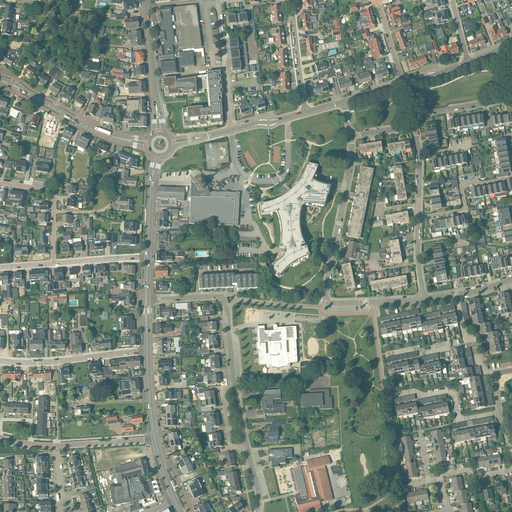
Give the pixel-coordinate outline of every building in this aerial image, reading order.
[(120,2),(123,2),(124,11),(127,10),(127,11),(132,10),(132,9),(137,9),(135,0),(124,0),(123,0),(111,0),(111,3),(120,4),(120,2)] [(444,6),(442,0),(440,0),(430,3),(431,6),(437,4),(438,8),(444,6)] [(461,0),(464,5),(462,5),(464,11),(467,10),(465,5),(469,3),(467,0),(461,0)] [(196,5),(156,11),(157,21),(158,26),(160,43),(161,46),(159,46),(158,47),(159,56),(160,61),(161,60),(171,59),(180,58),(179,50),(202,47),(197,13),(196,5)] [(271,7),(272,15),(281,14),(280,6),(271,7)] [(392,6),(387,7),(388,10),(387,10),(390,18),(395,16),(400,15),(398,7),(393,8),(392,6)] [(359,21),(365,19),(372,17),(370,9),(361,12),(359,13),(360,13),(356,14),(359,21)] [(301,14),(303,24),(311,22),(316,21),(315,17),(310,18),(309,13),(301,14)] [(448,20),(446,13),(436,15),(439,24),(444,23),(444,21),(448,20)] [(282,23),(281,14),(272,15),(270,16),(270,22),(273,22),(273,23),(282,23)] [(395,16),(390,18),(392,26),(398,25),(401,24),(399,20),(396,20),(395,16)] [(370,30),(376,28),(372,17),(366,19),(361,20),(364,28),(369,27),(370,30)] [(127,20),(125,20),(126,29),(139,28),(138,19),(127,20)] [(312,30),(311,22),(303,24),(304,31),(312,30)] [(472,30),(469,22),(463,25),(466,32),(472,30)] [(497,30),(496,27),(489,30),(491,33),(490,34),(494,41),(501,38),(497,30)] [(501,29),(497,30),(501,38),(508,35),(505,27),(504,28),(501,29)] [(284,37),(283,28),(274,30),(275,38),(284,37)] [(340,29),(332,30),(333,36),(336,35),(337,40),(342,39),(340,29)] [(361,30),(356,31),(356,30),(350,32),(352,39),(362,35),(368,34),(367,30),(362,32),(361,30)] [(405,41),(401,32),(401,30),(396,32),(396,34),(399,43),(405,41)] [(130,37),(130,41),(141,40),(140,33),(129,34),(130,37)] [(375,49),(380,48),(378,39),(376,40),(375,35),(371,36),(372,41),(371,41),(373,45),(370,46),(371,50),(375,49)] [(284,37),(275,38),(276,46),(277,46),(285,45),(284,37)] [(478,47),(486,44),(483,37),(476,39),(478,47)] [(313,38),(306,39),(307,47),(315,46),(319,45),(318,42),(316,40),(315,39),(314,39),(313,38)] [(476,39),(468,42),(471,49),(478,47),(476,39)] [(141,40),(130,41),(131,44),(131,48),(141,47),(141,40)] [(405,41),(399,43),(402,50),(410,47),(408,42),(406,43),(405,41)] [(455,43),(450,45),(451,48),(448,49),(450,55),(458,52),(455,43)] [(316,53),(315,46),(307,47),(308,55),(316,53)] [(443,57),(450,55),(448,49),(447,46),(441,48),(442,51),(438,52),(440,58),(442,57),(443,57)] [(28,50),(22,48),(19,56),(25,58),(26,58),(27,56),(26,56),(28,50)] [(382,56),(380,48),(375,49),(371,50),(372,54),(373,54),(374,58),(382,56)] [(5,56),(2,62),(5,64),(6,63),(11,66),(12,63),(14,64),(14,65),(15,65),(16,64),(16,63),(17,60),(11,57),(11,55),(16,55),(16,51),(6,50),(6,51),(5,51),(4,54),(6,54),(5,56)] [(161,63),(160,63),(160,66),(162,75),(163,75),(170,74),(177,74),(182,73),(182,68),(189,67),(189,68),(194,67),(193,51),(188,52),(180,53),(181,58),(175,59),(174,59),(171,60),(171,62),(161,63)] [(287,59),(286,51),(278,52),(279,60),(287,59)] [(425,57),(416,59),(419,65),(427,62),(426,60),(430,58),(429,55),(425,57)] [(410,68),(419,65),(416,59),(413,60),(412,58),(407,59),(410,68)] [(287,59),(279,60),(279,68),(279,69),(280,69),(280,70),(282,70),(282,69),(287,68),(287,59)] [(378,60),(383,78),(389,76),(387,70),(386,70),(386,67),(385,65),(383,59),(378,60)] [(325,61),(315,64),(318,72),(327,69),(328,73),(330,72),(333,72),(334,71),(333,68),(331,68),(328,60),(325,61)] [(87,61),(86,68),(99,70),(100,63),(87,61)] [(369,63),(371,69),(375,68),(374,64),(378,63),(377,61),(369,63)] [(31,78),(35,73),(33,71),(35,67),(36,66),(36,65),(35,63),(34,62),(33,62),(31,62),(31,63),(24,74),(28,76),(27,77),(30,78),(31,78)] [(136,68),(133,68),(134,76),(137,76),(144,76),(144,67),(136,68)] [(113,68),(112,76),(125,78),(129,78),(129,72),(123,72),(124,70),(113,68)] [(187,109),(182,109),(184,128),(196,127),(196,125),(200,125),(200,127),(207,126),(207,123),(210,123),(210,125),(223,124),(222,110),(220,110),(219,107),(221,107),(221,102),(219,102),(219,98),(222,98),(221,94),(220,94),(220,91),(222,91),(221,89),(220,87),(221,87),(221,86),(221,84),(221,83),(221,80),(220,72),(217,72),(214,73),(213,73),(210,73),(207,73),(207,74),(208,87),(209,93),(210,108),(211,107),(212,109),(204,110),(202,110),(202,108),(202,107),(199,108),(196,108),(195,108),(194,108),(193,108),(187,109)] [(363,73),(365,83),(372,81),(370,75),(369,75),(368,72),(366,73),(363,73)] [(360,84),(365,83),(363,73),(357,75),(358,79),(360,84)] [(289,82),(288,74),(280,74),(281,83),(289,82)] [(44,77),(41,75),(37,82),(44,86),(48,80),(47,79),(48,78),(45,76),(44,77)] [(348,77),(343,79),(346,88),(352,86),(350,81),(349,78),(349,77),(348,77)] [(163,80),(162,80),(162,85),(162,86),(162,87),(163,88),(163,89),(164,89),(165,97),(172,96),(173,96),(175,96),(177,96),(179,95),(185,95),(186,95),(188,95),(192,94),(193,94),(196,94),(197,94),(197,93),(195,79),(177,82),(176,82),(176,78),(175,78),(163,80)] [(320,84),(320,87),(322,93),(329,91),(327,85),(326,85),(325,81),(323,82),(323,83),(320,84)] [(289,82),(281,83),(281,91),(282,91),(282,92),(283,92),(283,91),(289,91),(289,82)] [(54,84),(50,90),(51,91),(51,92),(53,93),(54,93),(57,95),(61,89),(62,90),(65,87),(59,83),(59,84),(57,87),(54,85),(54,84)] [(320,84),(317,85),(316,84),(313,84),(315,89),(314,89),(313,89),(314,92),(315,92),(316,95),(319,94),(319,95),(323,95),(322,93),(320,84)] [(65,86),(61,93),(64,95),(62,97),(69,102),(73,96),(72,96),(73,94),(74,92),(65,86)] [(93,92),(90,90),(88,94),(88,93),(85,99),(89,101),(91,95),(92,95),(93,92)] [(78,99),(74,105),(81,109),(84,103),(85,101),(79,97),(78,99)] [(127,108),(146,108),(146,107),(146,100),(143,100),(143,101),(138,101),(127,101),(127,97),(117,97),(117,108),(119,108),(127,108)] [(0,106),(1,107),(0,109),(0,115),(6,117),(7,114),(9,109),(6,108),(8,101),(0,98),(0,106)] [(253,98),(249,99),(250,102),(252,106),(255,106),(255,105),(257,105),(258,109),(265,107),(264,101),(263,101),(262,98),(256,100),(253,101),(253,98)] [(89,110),(88,114),(91,115),(91,116),(94,117),(95,116),(96,117),(96,118),(97,118),(98,119),(99,119),(100,118),(101,114),(102,108),(102,106),(100,105),(101,102),(95,100),(93,106),(90,104),(88,109),(89,110)] [(239,107),(241,114),(249,112),(246,100),(240,101),(242,106),(239,107)] [(21,114),(24,109),(16,105),(13,110),(21,114)] [(102,108),(101,114),(105,114),(105,115),(111,116),(111,108),(105,108),(102,108)] [(127,108),(119,108),(119,115),(121,115),(121,116),(128,116),(138,116),(138,114),(141,114),(147,114),(147,108),(146,108),(127,108)] [(114,117),(111,116),(105,115),(104,119),(103,122),(112,124),(114,117)] [(31,119),(29,126),(36,129),(37,128),(40,118),(33,116),(32,120),(31,119)] [(499,129),(497,117),(492,118),(492,120),(488,121),(489,129),(493,128),(493,130),(499,129)] [(456,120),(450,121),(451,128),(447,128),(449,135),(454,135),(453,130),(457,129),(456,120)] [(54,124),(54,123),(50,121),(49,123),(46,122),(43,129),(46,130),(45,134),(51,136),(52,132),(55,133),(57,125),(54,124)] [(427,125),(426,125),(427,131),(436,130),(435,123),(434,124),(434,123),(427,124),(427,125)] [(62,138),(66,140),(65,140),(69,142),(70,138),(71,138),(74,132),(66,128),(63,135),(62,138)] [(80,141),(76,147),(84,151),(90,139),(83,135),(82,138),(80,136),(78,140),(80,141)] [(495,147),(506,145),(505,139),(503,140),(502,136),(500,136),(492,138),(492,142),(491,142),(492,148),(495,147)] [(106,153),(109,147),(98,143),(94,153),(99,155),(100,152),(101,153),(102,151),(106,153)] [(120,152),(118,157),(130,161),(129,167),(131,167),(131,169),(134,169),(135,168),(138,168),(138,159),(130,158),(131,156),(120,152)] [(36,164),(35,172),(42,173),(43,165),(44,160),(44,159),(39,158),(37,158),(36,164)] [(43,165),(42,173),(48,174),(49,166),(50,166),(51,161),(44,160),(43,165)] [(18,161),(16,172),(24,174),(26,163),(26,162),(25,162),(18,161)] [(324,207),(326,200),(327,199),(327,198),(326,197),(327,196),(328,196),(329,189),(324,188),(315,185),(311,183),(316,173),(317,167),(307,165),(307,167),(306,169),(305,170),(305,172),(304,174),(303,176),(302,178),(301,180),(300,181),(299,183),(297,185),(296,186),(295,188),(293,189),(292,191),(290,192),(290,193),(289,193),(287,195),(285,196),(284,197),(282,198),(280,199),(278,200),(276,201),(274,201),(272,202),(270,203),(268,203),(266,204),(264,204),(262,204),(260,204),(261,215),(267,214),(277,212),(277,214),(278,216),(279,218),(279,220),(280,222),(280,224),(281,226),(281,228),(281,230),(281,232),(281,234),(281,236),(281,238),(281,240),(281,242),(281,244),(280,246),(280,248),(284,249),(283,253),(281,253),(282,257),(282,258),(270,266),(273,269),(270,273),(278,279),(280,277),(281,275),(282,274),(284,272),(285,271),(287,269),(288,268),(290,267),(291,266),(293,264),(295,263),(297,262),(298,261),(300,260),(302,260),(304,259),(306,258),(309,257),(306,248),(301,249),(300,248),(304,246),(303,244),(302,242),(302,240),(301,238),(301,236),(300,234),(300,232),(299,230),(299,228),(299,226),(299,224),(299,222),(299,220),(299,218),(299,216),(300,214),(300,212),(301,210),(301,209),(301,208),(302,207),(303,206),(304,206),(307,205),(309,205),(311,205),(313,205),(315,206),(317,206),(319,206),(321,206),(324,207)] [(361,167),(348,237),(360,239),(374,170),(361,167)] [(497,175),(497,179),(508,177),(508,173),(511,172),(510,167),(500,169),(499,169),(500,174),(497,175)] [(128,179),(128,172),(123,171),(123,173),(117,173),(117,177),(111,176),(111,184),(127,185),(127,184),(136,185),(137,179),(128,179)] [(191,184),(191,198),(201,198),(201,197),(209,198),(210,192),(210,189),(209,189),(207,189),(207,188),(208,187),(208,186),(207,186),(207,185),(207,184),(206,183),(206,182),(205,182),(205,181),(204,181),(203,180),(202,180),(201,180),(200,180),(199,180),(198,180),(198,181),(197,181),(196,181),(196,182),(195,182),(195,183),(194,184),(194,185),(191,184)] [(76,195),(76,191),(83,191),(83,188),(86,188),(86,191),(88,191),(88,186),(84,186),(77,185),(76,188),(68,187),(68,195),(76,195)] [(158,188),(158,198),(161,199),(161,201),(160,201),(160,205),(176,206),(176,201),(178,201),(184,202),(185,189),(158,188)] [(11,203),(15,204),(17,193),(10,191),(8,200),(6,200),(5,205),(10,206),(11,203)] [(190,221),(190,225),(233,226),(238,226),(238,217),(239,197),(235,195),(232,193),(220,193),(210,192),(209,198),(201,197),(201,198),(191,198),(190,221)] [(23,194),(17,193),(15,204),(19,204),(18,207),(24,208),(25,201),(22,201),(23,194)] [(67,207),(75,208),(79,208),(79,203),(82,204),(83,198),(77,197),(77,200),(75,200),(68,200),(67,207)] [(114,210),(125,211),(132,212),(133,201),(126,201),(126,198),(120,197),(119,206),(114,206),(114,210)] [(444,202),(443,202),(441,203),(432,204),(433,210),(442,209),(445,208),(444,202)] [(499,217),(501,216),(509,214),(508,209),(504,210),(503,206),(496,208),(497,212),(498,212),(499,217)] [(41,224),(47,224),(47,216),(41,216),(41,219),(38,219),(38,223),(41,223),(41,224)] [(63,216),(63,224),(69,224),(72,224),(72,216),(63,216)] [(462,217),(463,228),(464,229),(469,228),(468,225),(471,225),(470,221),(469,221),(468,217),(467,217),(462,217)] [(441,230),(440,221),(434,222),(435,227),(430,227),(431,234),(442,232),(441,230)] [(136,233),(136,224),(130,224),(130,223),(124,223),(124,232),(130,232),(130,233),(136,233)] [(511,236),(511,230),(504,232),(503,233),(503,234),(501,234),(502,238),(505,238),(511,236)] [(62,254),(69,253),(69,247),(68,247),(68,244),(68,240),(70,240),(70,235),(72,235),(72,232),(63,233),(64,241),(65,241),(65,244),(62,244),(62,247),(62,254)] [(41,244),(38,244),(38,247),(37,247),(37,249),(37,255),(45,255),(44,248),(46,248),(46,244),(45,233),(40,234),(41,244)] [(157,242),(168,242),(169,242),(170,236),(169,235),(168,235),(168,234),(163,233),(163,235),(157,234),(157,242)] [(122,235),(121,239),(121,244),(130,244),(130,246),(135,246),(136,238),(130,238),(130,239),(126,239),(126,236),(122,235)] [(156,242),(156,250),(163,250),(163,247),(163,244),(166,244),(168,244),(168,242),(163,242),(156,242)] [(74,244),(75,253),(82,252),(82,246),(81,246),(81,243),(74,244)] [(172,262),(172,254),(162,253),(157,253),(157,262),(161,262),(172,262)] [(488,260),(488,261),(488,265),(492,264),(493,271),(500,270),(497,257),(491,258),(491,256),(490,254),(487,254),(487,256),(488,260)] [(511,268),(509,259),(509,255),(503,256),(505,269),(511,268)] [(488,265),(488,261),(488,260),(484,261),(485,266),(479,267),(480,276),(486,275),(486,271),(489,270),(489,267),(488,265)] [(123,268),(129,269),(129,275),(134,275),(135,267),(130,267),(130,266),(123,265),(123,268)] [(469,278),(475,277),(473,268),(473,265),(466,266),(467,269),(469,278)] [(466,266),(460,267),(462,279),(469,278),(467,269),(466,266)] [(105,274),(105,267),(95,268),(96,274),(96,278),(98,278),(103,278),(105,278),(105,274)] [(156,268),(156,277),(168,277),(168,274),(168,269),(156,268)] [(58,270),(54,271),(55,278),(55,282),(63,281),(63,277),(62,270),(61,270),(59,270),(58,270)] [(35,280),(38,280),(37,272),(29,273),(30,281),(30,280),(30,283),(35,283),(35,280)] [(45,279),(44,272),(37,272),(38,280),(40,280),(40,283),(47,282),(47,279),(45,279)] [(21,273),(14,274),(15,277),(14,277),(15,281),(15,286),(19,286),(19,283),(24,283),(24,277),(22,278),(21,273)] [(233,275),(198,277),(199,290),(232,288),(233,288),(237,288),(237,290),(259,289),(258,276),(243,277),(243,275),(237,275),(237,277),(233,277),(233,275)] [(120,289),(120,294),(129,294),(129,291),(134,291),(134,284),(127,283),(127,284),(123,284),(123,285),(123,290),(120,289)] [(156,283),(156,292),(167,292),(167,291),(171,291),(171,283),(167,283),(156,283)] [(120,294),(119,297),(119,302),(121,302),(121,306),(123,306),(123,307),(128,306),(128,307),(134,307),(134,297),(129,298),(129,294),(120,294)] [(169,308),(169,318),(176,318),(176,317),(181,317),(180,309),(188,309),(188,304),(176,304),(176,309),(172,309),(172,308),(169,308)] [(156,309),(155,310),(155,313),(156,313),(156,315),(155,316),(156,318),(157,318),(157,320),(163,320),(163,318),(169,318),(169,308),(162,308),(161,307),(158,307),(157,308),(156,308),(156,309)] [(201,316),(199,317),(199,321),(207,320),(207,317),(214,317),(213,311),(212,311),(212,312),(202,312),(202,316),(201,316)] [(134,321),(131,321),(131,318),(121,318),(121,331),(134,331),(134,321)] [(207,324),(207,321),(198,321),(199,329),(208,328),(208,332),(216,332),(215,324),(207,324)] [(157,326),(157,335),(164,335),(164,332),(171,332),(171,325),(157,326)] [(43,330),(36,330),(36,334),(36,342),(36,350),(42,350),(42,342),(44,342),(44,341),(43,341),(43,334),(43,331),(48,331),(47,327),(43,327),(43,330)] [(264,327),(256,328),(257,344),(256,344),(256,351),(258,351),(259,367),(266,366),(266,369),(274,369),(275,369),(276,369),(277,369),(278,369),(279,369),(280,369),(281,369),(283,368),(290,368),(290,365),(298,364),(296,341),(297,341),(296,327),(277,328),(277,331),(265,332),(264,327)] [(19,336),(19,351),(24,351),(24,349),(25,349),(25,346),(24,346),(24,340),(28,339),(28,330),(25,330),(23,335),(21,335),(21,331),(19,331),(19,336)] [(77,346),(71,347),(72,355),(77,354),(82,354),(81,345),(79,334),(79,333),(75,334),(77,346)] [(15,334),(11,334),(11,335),(11,340),(15,340),(15,346),(14,346),(14,349),(15,349),(15,351),(19,351),(19,336),(15,336),(15,334)] [(209,344),(219,344),(219,343),(217,344),(217,337),(207,338),(207,334),(201,334),(199,334),(200,340),(202,340),(209,340),(209,344)] [(131,337),(125,337),(125,346),(132,346),(139,346),(138,337),(131,337)] [(95,341),(91,341),(92,347),(100,346),(100,348),(103,348),(111,347),(110,342),(112,342),(111,338),(105,339),(105,340),(106,342),(96,343),(95,341)] [(164,342),(158,342),(158,349),(166,348),(170,348),(170,344),(171,344),(171,340),(164,340),(164,342)] [(201,350),(201,355),(208,354),(208,351),(218,350),(217,347),(219,347),(219,344),(209,344),(209,348),(202,349),(202,350),(201,350)] [(211,364),(220,364),(220,360),(218,360),(218,357),(209,358),(208,354),(201,355),(201,356),(201,360),(204,360),(210,360),(211,364)] [(117,360),(110,361),(110,371),(129,370),(129,367),(140,367),(139,358),(117,360)] [(171,362),(167,363),(167,362),(158,362),(159,369),(162,369),(163,371),(171,371),(171,362)] [(92,366),(89,366),(90,375),(92,375),(95,374),(97,377),(102,377),(102,379),(106,379),(105,374),(105,372),(100,372),(99,369),(99,365),(96,365),(95,364),(93,364),(92,366)] [(202,373),(202,375),(205,375),(207,375),(210,374),(210,371),(219,370),(219,367),(220,367),(220,364),(211,364),(211,369),(204,369),(204,373),(202,373)] [(61,375),(58,376),(59,385),(65,384),(66,384),(65,381),(65,380),(70,379),(70,376),(69,376),(67,368),(64,368),(64,369),(60,370),(61,375)] [(42,372),(33,373),(34,376),(29,376),(29,379),(34,379),(38,379),(38,382),(42,382),(42,381),(42,379),(43,379),(42,372)] [(43,379),(42,379),(42,381),(46,381),(46,382),(51,381),(51,372),(42,372),(43,379)] [(3,382),(11,382),(12,373),(3,373),(3,382)] [(11,379),(11,382),(12,382),(19,382),(19,379),(20,379),(23,379),(23,373),(20,373),(12,373),(11,379)] [(210,374),(207,375),(208,381),(209,381),(210,385),(213,384),(213,385),(220,385),(219,377),(213,377),(212,374),(210,374)] [(169,377),(159,377),(160,387),(167,387),(167,383),(169,382),(169,377)] [(139,386),(138,380),(130,380),(124,381),(119,381),(119,384),(122,384),(122,392),(124,391),(125,391),(125,387),(139,386)] [(87,384),(77,386),(78,392),(88,391),(87,384)] [(139,386),(125,387),(125,391),(124,391),(124,396),(132,395),(132,396),(134,395),(134,394),(139,393),(139,386)] [(177,392),(176,392),(176,389),(171,390),(171,393),(165,393),(166,400),(172,400),(177,399),(177,392)] [(280,391),(264,391),(264,397),(263,398),(260,398),(261,404),(273,403),(272,400),(281,400),(282,400),(289,400),(288,390),(281,390),(282,391),(280,391)] [(310,396),(301,396),(302,409),(320,408),(320,411),(333,410),(332,398),(329,399),(329,390),(310,391),(310,396)] [(204,394),(205,400),(215,399),(214,392),(204,394)] [(48,406),(48,398),(39,398),(38,406),(48,406)] [(205,400),(206,407),(201,407),(201,408),(201,412),(207,411),(206,407),(216,406),(215,399),(205,400)] [(273,403),(261,404),(261,409),(263,409),(265,409),(265,416),(280,415),(280,412),(288,412),(288,405),(280,406),(280,405),(273,405),(273,403)] [(20,404),(13,404),(12,414),(20,414),(20,404)] [(20,414),(28,414),(28,405),(20,404),(20,414)] [(38,406),(38,413),(37,413),(48,414),(48,406),(38,406)] [(81,415),(90,414),(89,407),(84,407),(77,407),(77,410),(78,415),(81,414),(81,415)] [(215,415),(210,416),(209,411),(203,412),(203,415),(203,416),(203,417),(203,418),(203,419),(206,418),(206,422),(210,421),(210,422),(218,420),(217,415),(215,415)] [(37,413),(37,421),(47,421),(47,414),(48,414),(37,413)] [(141,416),(131,418),(127,418),(128,426),(123,427),(123,432),(133,431),(133,427),(140,426),(140,423),(142,423),(141,416)] [(205,426),(206,433),(212,432),(212,428),(219,427),(218,420),(210,422),(210,421),(206,422),(207,426),(205,426)] [(37,421),(37,429),(47,429),(47,421),(37,421)] [(279,426),(271,426),(265,427),(265,431),(269,431),(269,439),(266,439),(266,444),(277,443),(277,439),(278,439),(278,431),(279,431),(279,426)] [(37,429),(37,437),(46,437),(47,429),(37,429)] [(441,431),(432,432),(433,437),(431,437),(431,440),(442,437),(441,431)] [(211,435),(212,442),(221,440),(220,434),(216,435),(215,432),(212,432),(209,433),(209,436),(211,435)] [(168,435),(170,442),(178,440),(176,434),(168,435)] [(413,443),(413,441),(411,441),(410,437),(401,439),(402,445),(413,443)] [(442,437),(431,440),(432,442),(433,441),(434,446),(444,444),(442,437)] [(179,447),(178,440),(170,442),(171,448),(170,448),(171,452),(179,451),(181,450),(180,446),(179,447)] [(222,447),(221,440),(212,442),(213,448),(211,448),(211,451),(218,450),(218,447),(222,447)] [(402,445),(403,452),(413,450),(412,446),(414,445),(413,443),(402,445)] [(444,444),(434,446),(435,450),(433,451),(434,453),(445,451),(444,444)] [(287,449),(269,450),(269,455),(270,455),(270,457),(271,457),(271,459),(285,458),(288,458),(287,449)] [(413,450),(403,452),(405,459),(416,457),(416,454),(414,455),(413,450)] [(445,451),(434,453),(434,455),(436,455),(437,460),(446,458),(445,451)] [(226,462),(234,460),(233,454),(229,455),(228,452),(221,453),(218,453),(219,456),(222,456),(225,455),(225,459),(223,459),(223,462),(226,462)] [(66,459),(67,464),(79,461),(78,456),(75,456),(75,454),(71,455),(71,457),(66,459)] [(181,469),(192,464),(193,464),(190,457),(187,459),(185,455),(180,457),(182,461),(178,462),(180,465),(179,465),(181,469)] [(494,465),(498,464),(499,466),(501,465),(504,464),(504,460),(500,460),(499,455),(492,457),(494,465)] [(298,492),(299,494),(297,494),(296,496),(295,497),(295,500),(295,501),(296,503),(297,506),(297,508),(297,510),(298,509),(298,511),(311,511),(315,511),(321,510),(319,504),(325,503),(333,501),(324,466),(330,465),(328,457),(306,462),(307,467),(292,471),(297,492),(298,492)] [(405,459),(406,466),(416,464),(415,459),(416,459),(416,457),(405,459)] [(492,457),(488,457),(485,458),(486,468),(489,467),(489,466),(494,465),(492,457)] [(285,458),(271,459),(271,462),(271,463),(272,463),(272,468),(271,468),(271,469),(272,468),(273,468),(275,468),(279,467),(278,465),(278,464),(285,464),(285,458)] [(446,458),(437,460),(438,464),(436,464),(436,467),(448,465),(446,458)] [(485,458),(477,459),(479,468),(483,467),(484,468),(486,468),(485,458)] [(118,485),(110,487),(113,506),(130,503),(133,511),(136,511),(137,510),(141,509),(140,506),(139,502),(144,500),(143,497),(153,494),(150,482),(149,483),(148,481),(145,481),(144,475),(148,474),(145,460),(135,463),(135,462),(132,462),(132,464),(114,468),(118,485)] [(235,466),(234,460),(226,462),(227,468),(224,468),(225,472),(232,470),(231,467),(235,466)] [(67,464),(69,469),(80,466),(79,461),(67,464)] [(192,464),(181,469),(183,473),(184,476),(193,472),(191,469),(194,468),(192,464)] [(406,466),(407,473),(419,470),(418,468),(416,468),(416,464),(406,466)] [(232,474),(232,470),(225,472),(226,475),(228,474),(229,480),(237,479),(236,473),(232,474)] [(407,473),(408,479),(418,477),(417,473),(419,472),(419,470),(407,473)] [(70,474),(71,480),(83,477),(82,471),(70,474)] [(71,480),(73,485),(86,482),(84,477),(83,477),(71,480)] [(462,484),(461,477),(451,479),(452,484),(451,484),(451,486),(462,484)] [(239,485),(237,479),(229,480),(230,487),(239,485)] [(191,493),(203,488),(200,481),(197,482),(197,483),(189,486),(190,489),(189,489),(191,493)] [(86,482),(73,485),(74,491),(85,487),(84,482),(86,482)] [(451,486),(451,488),(453,488),(454,493),(457,492),(463,491),(462,484),(451,486)] [(502,484),(496,485),(499,496),(507,495),(505,486),(502,486),(502,484)] [(228,490),(227,490),(228,494),(229,494),(230,496),(236,495),(236,492),(240,492),(239,485),(230,487),(228,487),(228,490)] [(206,494),(203,488),(191,493),(193,497),(195,500),(203,496),(206,494)] [(422,501),(429,500),(427,490),(422,491),(422,489),(420,490),(422,501)] [(47,490),(34,490),(34,491),(35,491),(36,496),(38,496),(38,499),(48,499),(48,495),(47,490)] [(413,493),(415,502),(422,501),(420,490),(417,490),(418,492),(413,493)] [(463,491),(457,492),(457,497),(456,497),(456,499),(467,497),(466,490),(463,491)] [(486,501),(488,501),(490,500),(490,504),(493,503),(493,500),(491,490),(484,492),(486,501)] [(415,502),(413,493),(409,494),(408,492),(406,492),(408,504),(415,502)] [(12,499),(12,501),(18,501),(19,501),(18,498),(15,498),(14,493),(2,493),(3,499),(12,499)] [(456,499),(456,501),(458,501),(459,506),(461,505),(469,504),(468,504),(467,497),(456,499)] [(234,506),(238,511),(239,511),(244,509),(242,506),(241,505),(244,503),(240,499),(240,498),(237,500),(237,501),(239,502),(234,506)] [(92,505),(91,499),(79,502),(80,508),(92,505)] [(468,504),(469,504),(461,505),(462,510),(460,510),(460,511),(463,511),(472,510),(471,503),(468,504)]
